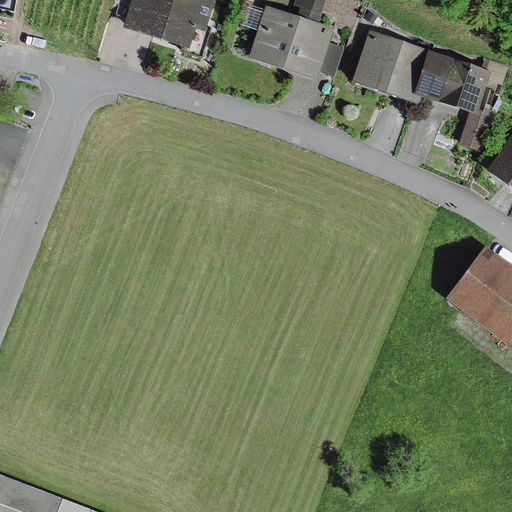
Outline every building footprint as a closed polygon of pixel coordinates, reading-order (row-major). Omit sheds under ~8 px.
[(215,1),(211,0),(131,0),(123,29),(189,49),(195,29),(206,33),(215,1)] [(327,0),(295,0),(293,6),(300,9),(298,16),(266,6),(247,58),(317,81),(319,74),(329,44),(333,29),(320,24),(327,0)] [(484,70),(370,31),(351,83),(419,106),(421,98),(470,113),(477,116),(480,108),(489,81),(491,73),(484,70)] [(344,49),(329,44),(319,74),(335,78),(344,49)] [(487,60),(484,70),(491,73),(489,81),(503,86),(509,67),(487,60)] [(477,116),(470,113),(458,145),(479,152),(493,112),(480,108),(477,116)] [(511,135),(487,172),(511,188),(511,135)] [(511,339),(511,267),(485,247),(445,299),(507,346),(511,339)] [(58,511),(63,500),(0,475),(0,504),(20,511),(58,511)]
